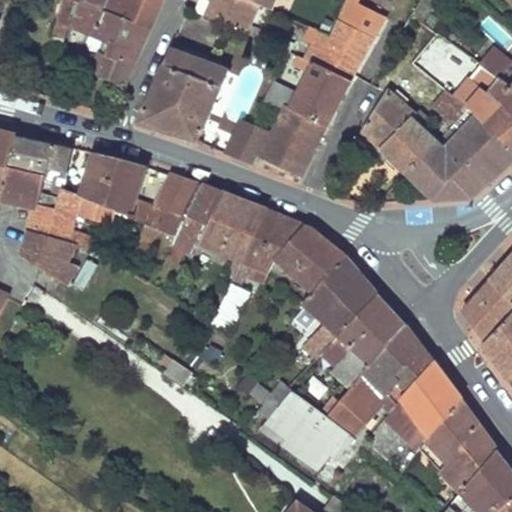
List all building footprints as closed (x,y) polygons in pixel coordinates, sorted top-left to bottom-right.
[(63,0),(52,44),(62,46),(73,0),(63,0)] [(84,0),(83,3),(150,28),(162,0),(84,0)] [(208,0),(202,0),(197,11),(235,29),(245,33),(259,2),(254,0),(213,0),(213,1),(208,0)] [(346,0),(338,18),(345,22),(354,0),(346,0)] [(421,0),(411,17),(420,23),(436,0),(421,0)] [(83,3),(74,25),(110,42),(106,55),(101,54),(93,74),(125,87),(150,28),(83,3)] [(321,30),(306,58),(349,79),(372,37),(362,32),(356,28),(345,22),(338,18),(331,35),(321,30)] [(359,23),(356,28),(362,32),(365,26),(359,23)] [(511,63),(486,44),(473,59),(481,65),(511,87),(511,63)] [(171,48),(139,123),(197,142),(229,71),(171,48)] [(275,82),(264,101),(282,108),(284,104),(326,124),(349,79),(306,58),(300,56),(296,63),(310,70),(299,92),(275,82)] [(481,89),(467,107),(470,110),(511,148),(511,87),(481,65),(469,79),(481,89)] [(389,89),(361,130),(407,172),(438,142),(421,125),(428,118),(419,110),(415,113),(389,89)] [(447,92),(434,107),(455,125),(470,110),(467,107),(447,92)] [(269,132),(258,154),(301,175),(326,124),(284,104),(282,108),(269,132)] [(438,142),(407,172),(434,198),(471,196),(511,160),(511,148),(470,110),(455,125),(450,130),(457,136),(446,147),(438,142)] [(241,120),(225,153),(252,164),(258,154),(269,132),(241,120)] [(0,165),(7,167),(16,136),(0,132),(0,165)] [(61,189),(71,149),(16,136),(7,167),(44,175),(42,182),(60,188),(61,189)] [(144,169),(93,154),(80,196),(115,212),(127,216),(148,226),(173,237),(177,230),(199,188),(170,177),(155,210),(134,200),(144,169)] [(44,175),(7,167),(0,191),(0,196),(33,206),(34,203),(53,209),(56,200),(39,195),(42,182),(44,175)] [(61,189),(60,188),(56,200),(53,209),(34,203),(33,206),(26,229),(74,245),(90,250),(93,238),(69,230),(74,214),(110,225),(115,212),(80,196),(61,189)] [(221,196),(199,188),(177,230),(199,242),(221,196)] [(265,212),(221,196),(199,242),(235,259),(227,272),(234,276),(265,212)] [(265,212),(234,276),(231,282),(240,287),(246,277),(252,280),(259,267),(271,271),(277,260),(313,293),(345,257),(309,227),(265,212)] [(173,237),(148,226),(138,248),(161,259),(170,242),(173,237)] [(74,245),(26,229),(19,254),(65,283),(74,269),(66,263),(74,245)] [(199,242),(177,230),(173,237),(170,242),(192,255),(199,242)] [(86,288),(97,262),(84,257),(74,283),(86,288)] [(378,296),(345,257),(313,293),(303,303),(325,323),(301,348),(315,360),(321,353),(378,296)] [(511,259),(491,281),(511,305),(511,259)] [(485,341),(511,314),(511,305),(491,281),(464,311),(485,341)] [(405,327),(378,296),(321,353),(336,366),(332,372),(350,388),(405,327)] [(511,314),(485,341),(509,375),(511,372),(511,314)] [(327,417),(290,390),(265,420),(259,428),(318,469),(337,445),(345,450),(384,405),(391,412),(433,362),(405,327),(350,388),(327,417)] [(209,342),(202,356),(219,365),(226,351),(209,342)] [(191,373),(173,361),(164,374),(182,386),(191,373)] [(461,399),(433,362),(391,412),(385,419),(413,447),(401,462),(407,467),(420,450),(461,399)] [(265,420),(290,390),(279,382),(269,394),(262,404),(255,412),(265,420)] [(262,404),(269,394),(255,384),(248,393),(262,404)] [(499,448),(461,399),(420,450),(463,492),(499,448)] [(496,511),(511,498),(511,464),(499,448),(463,492),(472,501),(482,511),(496,511)] [(405,470),(399,466),(395,470),(401,475),(405,470)] [(462,511),(472,501),(463,492),(447,511),(462,511)] [(346,511),(348,510),(332,498),(320,511),(346,511)] [(511,511),(511,498),(496,511),(511,511)] [(307,511),(296,503),(289,511),(307,511)]
